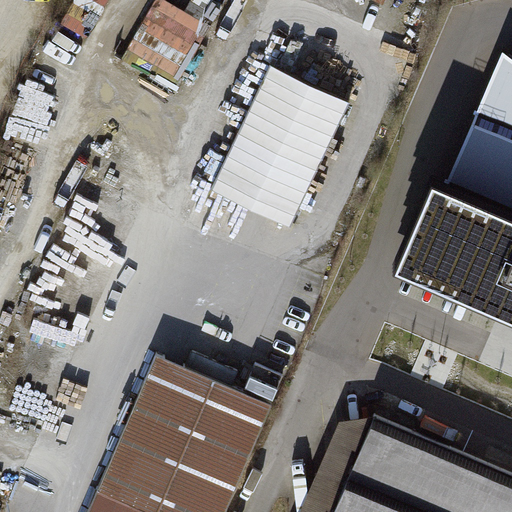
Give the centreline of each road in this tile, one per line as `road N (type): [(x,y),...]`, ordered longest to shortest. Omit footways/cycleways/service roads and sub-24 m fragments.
road 1 (unknown): [(0,299),(91,72)]
road 2 (unknown): [(183,321),(214,255),(267,265),(282,275),(266,336),(237,349)]
road 3 (unknown): [(452,272),(420,380),(441,411),(511,447)]
road 4 (unknown): [(412,183),(492,0)]
road 5 (unknown): [(132,298),(205,116)]
road 6 (unknown): [(68,476),(132,298)]
road 7 (unknown): [(412,183),(379,260),(452,272)]
road 8 (unknown): [(205,116),(255,0)]
road 9 (unknown): [(205,116),(91,72)]
road 10 (unknown): [(412,183),(488,202),(511,168)]
